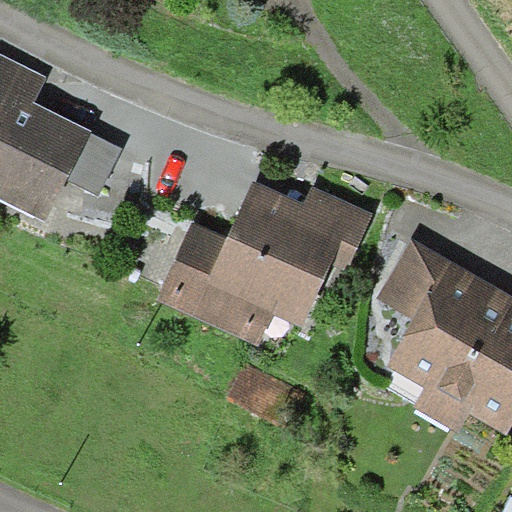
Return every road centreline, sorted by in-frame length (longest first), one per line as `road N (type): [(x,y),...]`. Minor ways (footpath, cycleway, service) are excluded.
road 1 (residential): [(0,22),(78,65),(217,123),(511,215)]
road 2 (residential): [(511,100),(437,0)]
